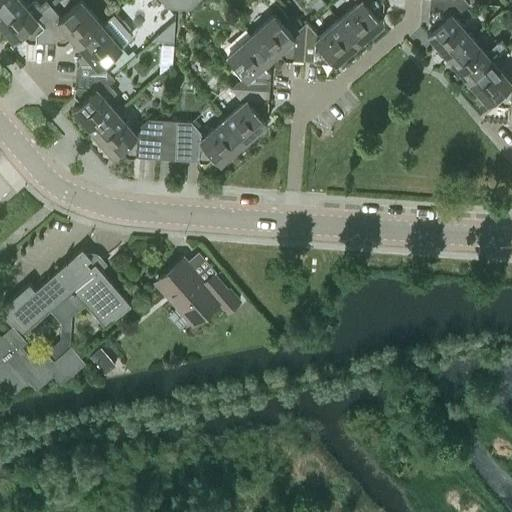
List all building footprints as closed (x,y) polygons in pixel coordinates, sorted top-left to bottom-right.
[(0,0),(0,9),(10,0),(0,0)] [(48,2),(34,14),(21,0),(10,0),(0,9),(0,23),(13,38),(21,32),(27,40),(45,41),(48,2)] [(78,43),(100,24),(80,0),(61,17),(48,2),(45,41),(65,43),(72,37),(78,43)] [(186,8),(195,0),(179,0),(179,8),(186,8)] [(383,7),(382,0),(356,0),(357,1),(338,17),(358,40),(381,20),(375,13),(383,7)] [(454,14),(468,2),(442,0),(428,0),(427,17),(433,25),(427,30),(448,55),(472,35),(454,14)] [(306,20),(291,32),(274,12),(251,32),(271,56),(277,50),(283,57),(303,58),(306,20)] [(335,61),(358,40),(338,17),(319,34),(306,20),(303,58),(321,60),(328,53),(335,61)] [(173,41),(175,19),(151,40),(173,41)] [(101,63),(120,47),(100,24),(78,43),(83,49),(76,55),(75,75),(113,78),(101,63)] [(263,63),(271,56),(251,32),(227,53),(244,73),(230,85),(268,88),(270,70),(263,63)] [(499,38),(485,50),(472,35),(448,55),(467,77),(491,57),(505,45),(499,38)] [(511,72),(508,76),(491,57),(467,77),(487,101),(495,95),(501,102),(511,102),(511,72)] [(108,82),(113,78),(75,75),(73,92),(80,100),(73,106),(93,130),(116,110),(107,99),(116,91),(108,82)] [(267,106),(268,88),(230,85),(243,100),(223,117),(243,140),(266,120),(260,112),(267,106)] [(148,117),(133,130),(116,110),(93,130),(113,153),(121,147),(127,154),(160,157),(162,118),(148,117)] [(220,160),(243,140),(223,117),(204,134),(192,120),(177,119),(174,158),(206,160),(214,153),(220,160)] [(174,158),(177,119),(162,118),(160,157),(174,158)] [(0,310),(13,325),(2,334),(0,332),(0,377),(11,390),(28,376),(36,385),(53,370),(61,379),(83,359),(84,361),(85,360),(70,343),(68,342),(71,313),(85,300),(106,324),(131,302),(96,263),(101,259),(99,257),(96,254),(92,253),(87,253),(81,247),(34,288),(29,281),(0,305),(0,310)] [(213,272),(204,281),(183,257),(157,280),(192,319),(217,297),(228,309),(238,300),(213,272)]
